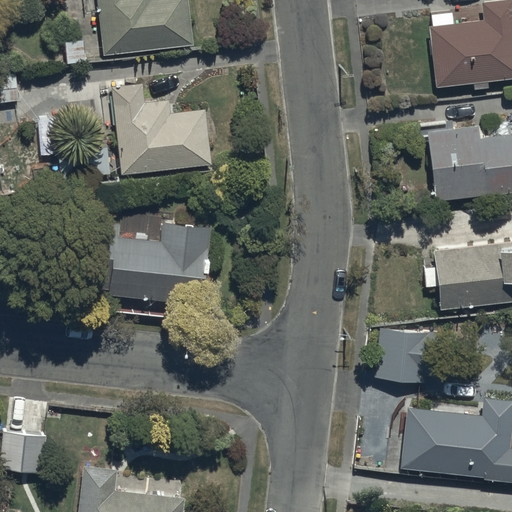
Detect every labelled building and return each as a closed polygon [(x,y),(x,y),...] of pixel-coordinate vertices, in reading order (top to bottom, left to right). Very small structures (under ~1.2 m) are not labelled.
[(94,0),(99,47),(191,37),(186,0),(94,0)] [(449,6),(428,8),(429,18),(425,18),(431,80),(470,76),(471,81),(484,80),(483,72),(511,69),(511,26),(509,0),(479,0),(481,14),(450,17),(449,6)] [(14,65),(0,65),(0,99),(15,98),(14,65)] [(137,75),(107,79),(117,167),(168,161),(168,171),(193,168),(192,159),(207,158),(201,101),(168,104),(167,93),(139,96),(137,75)] [(476,116),(424,122),(432,192),(511,182),(511,127),(478,131),(476,116)] [(110,142),(57,145),(58,171),(112,168),(110,142)] [(121,225),(85,221),(78,292),(202,305),(210,226),(160,220),(158,242),(120,238),(121,225)] [(432,260),(420,261),(422,280),(434,278),(436,301),(511,293),(511,233),(431,242),(432,260)] [(375,336),(371,369),(422,375),(423,368),(438,370),(443,329),(369,320),(367,335),(375,336)] [(478,407),(404,398),(396,459),(511,473),(511,440),(506,439),(511,394),(480,390),(478,407)] [(0,424),(0,461),(40,466),(44,429),(0,424)] [(113,460),(79,457),(74,511),(178,511),(181,489),(111,483),(113,460)]
